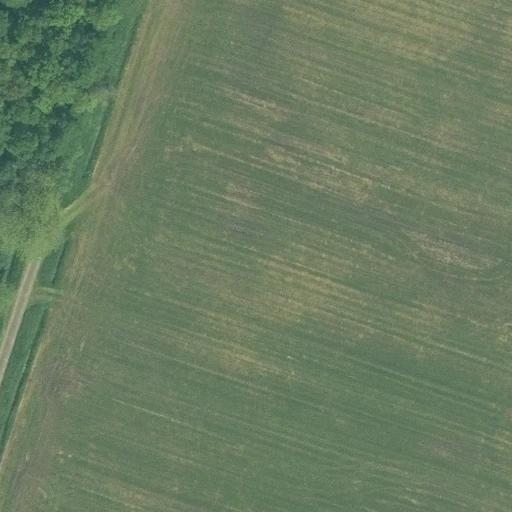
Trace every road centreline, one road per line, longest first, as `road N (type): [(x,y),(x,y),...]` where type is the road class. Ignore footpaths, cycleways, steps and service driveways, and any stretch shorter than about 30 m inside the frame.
road 1 (track): [(48,226),(91,193),(158,0)]
road 2 (unclassified): [(0,373),(48,226)]
